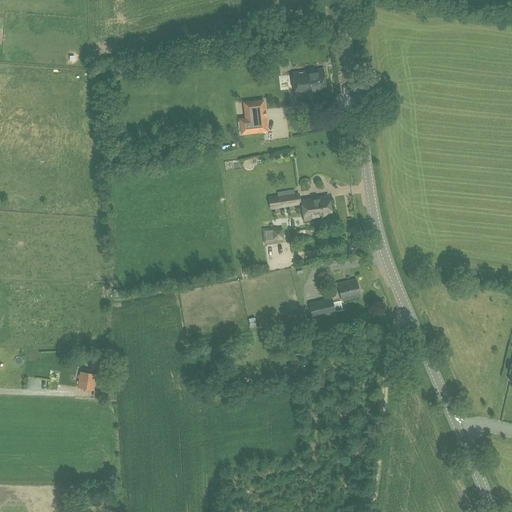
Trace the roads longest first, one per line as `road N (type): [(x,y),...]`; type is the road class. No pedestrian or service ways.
road 1 (secondary): [(494,511),(388,260),(337,0)]
road 2 (track): [(372,511),(405,304)]
